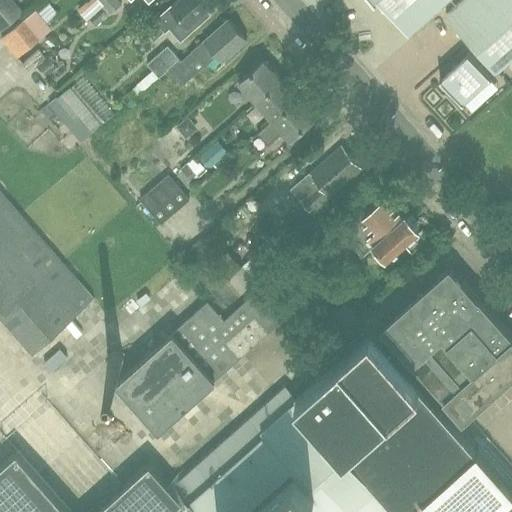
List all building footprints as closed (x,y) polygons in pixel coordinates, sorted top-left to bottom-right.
[(23,12),(13,0),(0,0),(0,30),(1,31),(23,12)] [(83,20),(99,4),(94,0),(86,0),(75,12),(83,20)] [(122,3),(119,0),(110,0),(105,5),(111,12),(122,3)] [(205,9),(214,0),(176,0),(156,20),(166,31),(171,26),(182,39),(209,14),(205,9)] [(373,0),(379,0),(410,34),(447,0),(371,0),(373,1),(373,0)] [(511,0),(461,0),(446,14),(497,71),(511,57),(511,0)] [(192,50),(192,51),(181,60),(179,58),(158,76),(159,77),(168,69),(182,85),(205,65),(217,54),(223,60),(248,39),(229,18),(192,50)] [(18,57),(34,43),(18,23),(1,37),(18,57)] [(158,76),(179,58),(168,45),(147,63),(158,76)] [(30,71),(46,57),(39,48),(22,62),(30,71)] [(452,90),(463,103),(465,102),(463,100),(489,77),(491,79),(492,77),(469,51),(467,53),(469,55),(443,77),(442,76),(440,77),(444,81),(443,85),(448,90),(452,90)] [(38,66),(46,76),(57,67),(49,57),(38,66)] [(257,100),(283,78),(265,58),(240,81),(257,100)] [(258,133),(299,97),(283,78),(257,100),(273,119),(258,132),(258,133)] [(71,86),(58,97),(57,95),(48,102),(61,119),(81,142),(103,124),(71,86)] [(316,115),(299,97),(258,133),(268,144),(283,130),(290,138),(316,115)] [(313,212),(363,168),(342,145),(292,189),(313,212)] [(186,156),(176,171),(189,179),(199,165),(186,156)] [(169,175),(160,183),(181,206),(189,199),(169,175)] [(181,206),(160,183),(149,192),(170,216),(181,206)] [(0,312),(34,351),(94,298),(0,190),(0,312)] [(170,216),(149,192),(141,200),(161,223),(170,216)] [(413,250),(426,238),(418,230),(418,228),(406,214),(403,214),(386,196),(331,245),(341,255),(354,243),(357,246),(369,234),(375,241),(374,242),(387,257),(405,241),(413,250)] [(225,306),(255,280),(228,249),(198,276),(225,306)] [(511,374),(511,335),(491,312),(480,299),(479,300),(450,268),(383,327),(423,373),(463,418),(511,374)] [(158,297),(165,306),(183,292),(176,283),(158,297)] [(208,301),(173,332),(215,379),(282,319),(257,291),(225,320),(208,301)] [(215,379),(173,332),(118,381),(134,400),(123,409),(135,422),(146,413),(160,429),(215,380),(215,379)] [(407,511),(477,451),(371,333),(298,398),(286,385),(171,486),(150,462),(93,511),(70,511),(17,451),(0,466),(0,511),(407,511)] [(51,371),(67,358),(60,349),(45,363),(51,371)] [(69,366),(56,378),(85,409),(98,396),(69,366)] [(232,401),(208,416),(215,427),(239,412),(232,401)] [(4,418),(20,434),(26,428),(11,412),(4,418)] [(189,453),(214,432),(206,422),(181,444),(189,453)] [(511,511),(511,495),(492,511),(511,511)]
